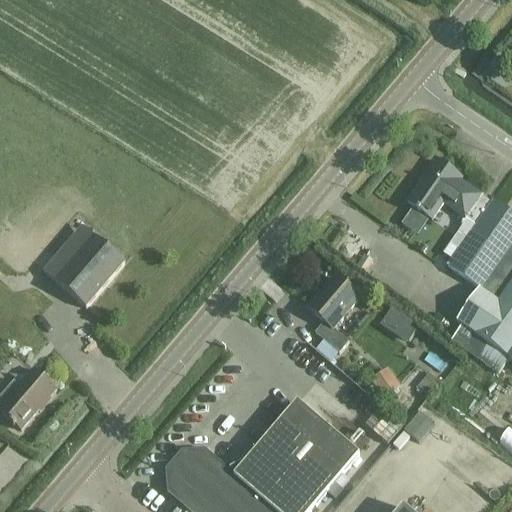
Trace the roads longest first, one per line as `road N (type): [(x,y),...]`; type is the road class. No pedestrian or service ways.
road 1 (secondary): [(78,470),(408,79)]
road 2 (unclassified): [(511,150),(408,79)]
